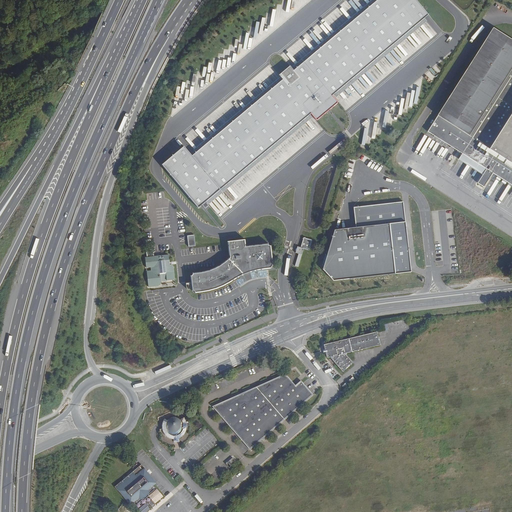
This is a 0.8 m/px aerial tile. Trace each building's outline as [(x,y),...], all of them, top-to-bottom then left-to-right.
[(183,147),(161,166),(198,209),(310,114),(317,122),(338,104),(332,97),(429,15),(416,0),(377,0),(192,157),(183,147)] [(462,154),(511,75),(511,39),(495,29),(430,133),(462,154)] [(511,184),(511,75),(462,154),(485,169),(481,175),(476,183),(483,187),(492,173),(511,184)] [(462,154),(458,161),(481,175),(485,169),(462,154)] [(356,229),(334,231),(323,271),(333,283),(412,273),(404,201),(354,207),(356,229)] [(312,241),(305,239),(302,249),(299,248),(293,270),(293,272),(294,273),(295,274),(296,274),(297,271),(303,272),(306,260),(304,259),(306,250),(309,251),(312,241)] [(245,240),(228,242),(229,259),(225,262),(219,266),(213,269),(205,272),(192,274),(194,294),(203,293),(211,291),(220,288),(229,283),(238,278),(242,276),(249,273),(261,270),(272,268),(269,245),(246,247),(245,240)] [(171,255),(146,257),(149,287),(158,286),(159,284),(161,281),(174,280),(171,255)] [(377,333),(324,345),(328,359),(331,358),(343,371),(352,363),(345,355),(380,346),(377,333)] [(280,377),(213,408),(224,421),(250,450),(312,396),(300,382),(294,386),(289,380),(286,378),(284,377),(280,377)] [(172,434),(170,437),(172,438),(175,438),(176,441),(179,440),(178,438),(185,433),(186,430),(186,426),(183,426),(181,421),(180,420),(176,418),(174,418),(172,420),(171,421),(169,423),(169,426),(170,429),(172,434)] [(232,457),(224,463),(228,467),(235,461),(232,457)] [(157,494),(150,485),(152,483),(154,481),(143,468),(137,473),(136,471),(133,474),(132,473),(115,487),(134,508),(140,503),(142,507),(157,494)]
